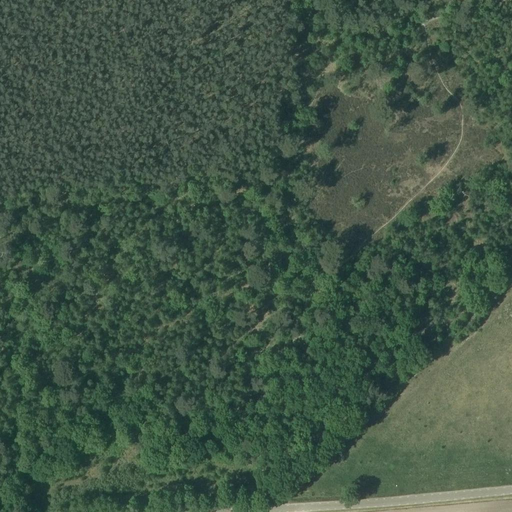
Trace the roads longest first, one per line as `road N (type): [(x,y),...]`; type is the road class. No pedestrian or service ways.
road 1 (track): [(276,509),(511,284)]
road 2 (unclassified): [(511,490),(238,511)]
